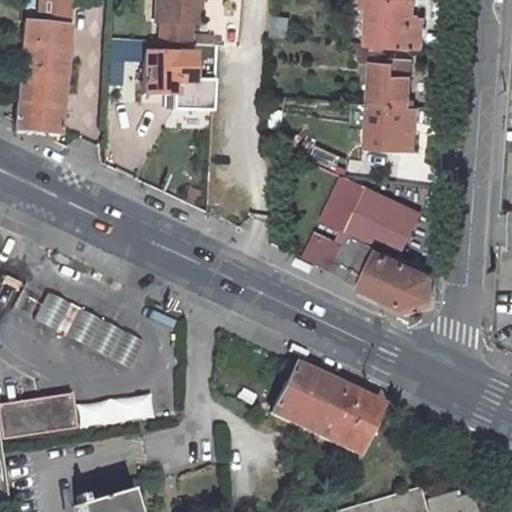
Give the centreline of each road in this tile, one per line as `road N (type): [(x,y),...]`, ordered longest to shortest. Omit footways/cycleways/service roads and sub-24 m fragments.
road 1 (secondary): [(457,385),(0,174)]
road 2 (tertiary): [(486,0),(457,385)]
